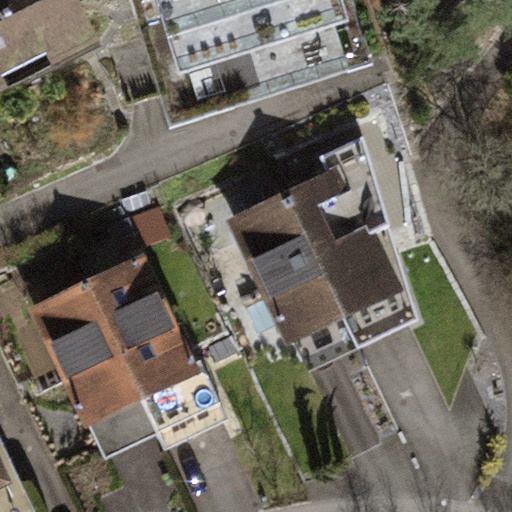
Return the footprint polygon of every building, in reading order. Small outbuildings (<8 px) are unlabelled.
[(65,0),(0,0),(0,98),(92,56),(65,0)] [(142,0),(152,31),(257,0),(142,0)] [(325,314),(384,287),(329,166),(270,192),(325,314)] [(265,341),(325,314),(270,192),(210,219),(265,341)] [(130,402),(190,375),(135,254),(75,280),(130,402)] [(70,429),(130,402),(75,280),(15,307),(70,429)]
